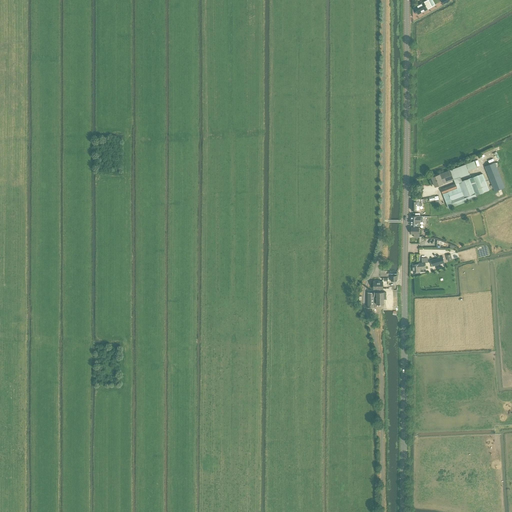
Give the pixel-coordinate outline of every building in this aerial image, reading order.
[(427,0),(428,0),(414,7),(418,14),(435,5),(432,0),(427,0)] [(469,174),(468,171),(477,167),(474,161),(431,177),(435,187),(469,174)] [(494,192),(505,188),(495,162),(485,166),(494,192)] [(489,190),(482,173),(441,189),(448,208),(476,197),(476,195),(489,190)] [(420,216),(411,216),(411,226),(420,226),(420,222),(422,222),(422,218),(420,218),(420,216)] [(419,264),(413,264),(413,272),(420,272),(420,269),(425,269),(425,263),(427,263),(427,258),(422,258),(422,262),(419,263),(419,264)] [(383,289),(383,282),(373,282),(373,289),(376,289),(376,291),(380,291),(380,289),(383,289)] [(384,292),(376,292),(376,304),(384,304),(384,299),(386,299),(386,292),(384,292)]
